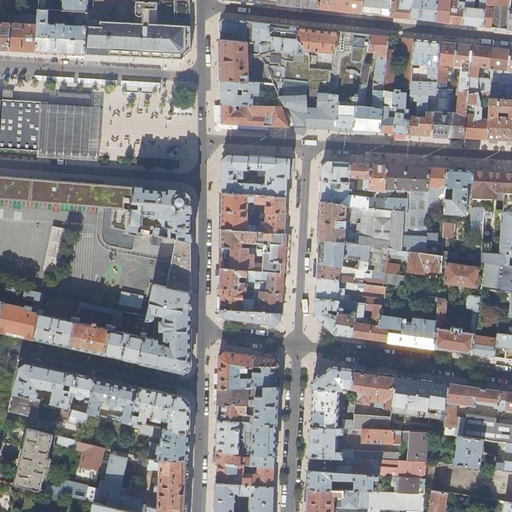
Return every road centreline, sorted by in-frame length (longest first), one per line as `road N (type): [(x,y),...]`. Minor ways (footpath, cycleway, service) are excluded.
road 1 (residential): [(200,5),(511,38)]
road 2 (residential): [(297,345),(511,376)]
road 3 (residential): [(511,155),(307,143)]
road 4 (residential): [(0,164),(202,178)]
road 5 (residential): [(307,143),(297,345)]
road 6 (residential): [(201,76),(0,64)]
road 7 (residential): [(15,346),(200,386)]
road 8 (residential): [(297,345),(289,511)]
road 9 (residential): [(200,386),(195,511)]
